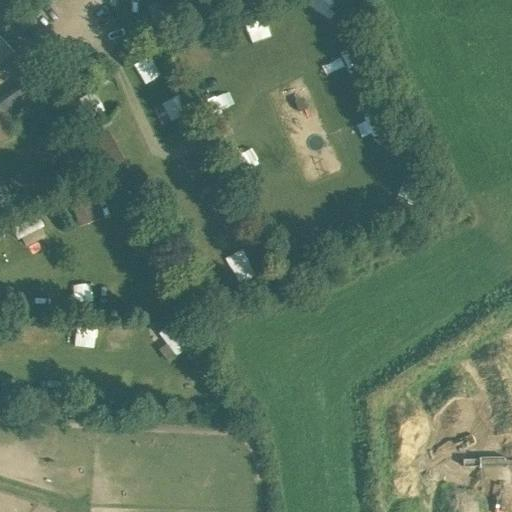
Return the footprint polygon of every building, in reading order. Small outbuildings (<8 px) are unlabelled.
[(0,60),(12,50),(0,36),(0,60)] [(198,65),(200,52),(177,47),(174,60),(198,65)] [(143,74),(163,65),(155,49),(136,57),(143,74)] [(340,76),(356,76),(356,65),(340,66),(340,76)] [(196,110),(213,104),(207,86),(190,92),(196,110)] [(71,95),(78,111),(96,102),(88,87),(71,95)] [(179,94),(161,98),(166,120),(185,116),(179,94)] [(377,154),(394,147),(387,131),(370,137),(377,154)] [(101,134),(88,141),(111,182),(123,175),(101,134)] [(400,209),(413,195),(401,184),(388,198),(400,209)] [(84,193),(65,200),(72,218),(91,211),(84,193)] [(176,194),(153,206),(160,217),(182,205),(176,194)] [(267,200),(250,210),(262,231),(279,222),(267,200)] [(311,227),(319,245),(331,239),(323,221),(311,227)] [(279,242),(275,252),(291,259),(295,249),(279,242)] [(166,283),(147,288),(152,306),(171,301),(166,283)] [(4,322),(5,345),(27,344),(26,321),(4,322)] [(162,321),(149,331),(166,355),(180,345),(162,321)] [(189,365),(174,382),(189,396),(204,379),(189,365)] [(35,384),(57,383),(57,373),(34,374),(35,384)]
